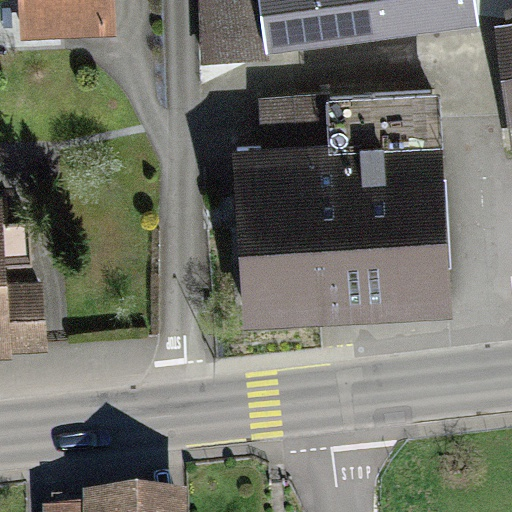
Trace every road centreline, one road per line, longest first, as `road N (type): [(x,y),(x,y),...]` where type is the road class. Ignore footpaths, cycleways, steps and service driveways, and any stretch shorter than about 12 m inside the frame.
road 1 (residential): [(174,0),(182,415)]
road 2 (secondary): [(182,415),(0,433)]
road 3 (secondary): [(511,377),(335,397)]
road 4 (secondary): [(335,397),(182,415)]
